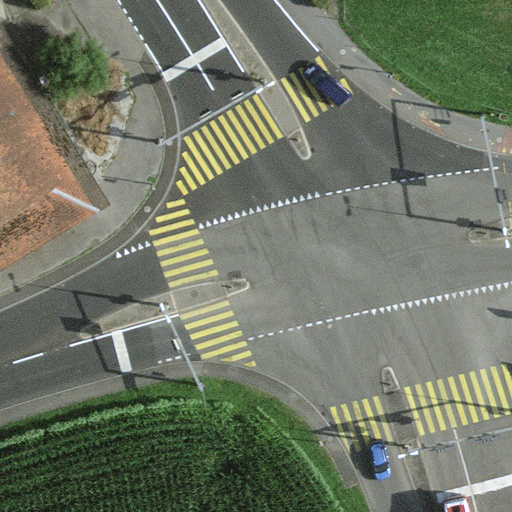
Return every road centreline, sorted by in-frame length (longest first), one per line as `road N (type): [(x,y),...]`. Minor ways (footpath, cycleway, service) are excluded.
road 1 (secondary): [(0,369),(200,297),(348,259)]
road 2 (secondary): [(348,259),(281,110),(196,0)]
road 3 (secondary): [(348,259),(436,511)]
road 4 (secondary): [(511,230),(348,259)]
